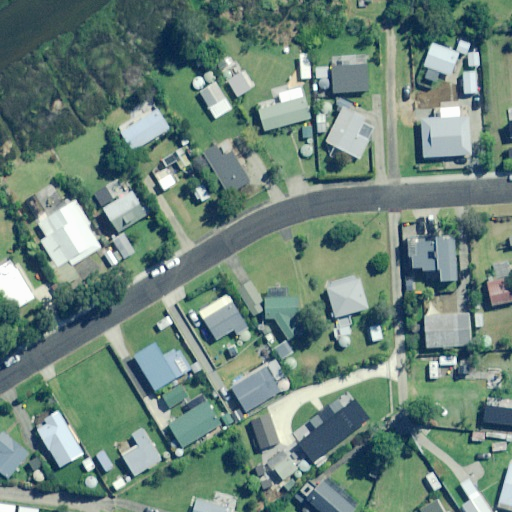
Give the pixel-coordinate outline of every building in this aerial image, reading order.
[(472,43),(461,41),(459,54),(470,55),(472,43)] [(455,62),(430,53),(425,67),(430,69),(426,78),(436,81),(439,72),(450,76),(455,62)] [(368,92),(366,66),(333,68),(335,94),(368,92)] [(329,79),(329,69),(318,68),(317,79),(329,79)] [(478,72),(463,73),(465,94),(480,93),(478,72)] [(214,77),(198,87),(215,116),(232,106),(214,77)] [(258,100),(265,127),(311,114),(304,87),(258,100)] [(171,125),(157,105),(121,127),(135,148),(171,125)] [(366,119),(345,108),(328,143),(361,159),(369,143),(357,137),(366,119)] [(217,138),(202,147),(227,189),(252,175),(233,143),(223,148),(217,138)] [(164,161),(169,169),(178,163),(183,170),(193,164),(184,149),(164,161)] [(66,207),(55,186),(28,200),(49,238),(43,241),(58,268),(72,261),(74,265),(104,249),(78,201),(66,207)] [(138,253),(125,230),(150,217),(136,192),(119,202),(111,186),(97,194),(106,209),(119,234),(110,239),(123,261),(138,253)] [(455,238),(409,240),(410,259),(413,259),(414,270),(424,269),(425,272),(441,271),(441,282),(457,282),(455,238)] [(36,299),(16,264),(0,272),(0,287),(13,312),(36,299)] [(416,277),(407,278),(408,296),(417,295),(416,277)] [(511,303),(511,277),(489,282),(493,307),(511,303)] [(370,309),(361,279),(329,289),(338,319),(370,309)] [(288,291),(268,290),(266,320),(276,320),(289,340),(300,333),(291,320),(301,320),(302,300),(287,299),(288,291)] [(250,329),(230,296),(201,313),(218,341),(236,331),(239,336),(250,329)] [(472,347),(470,315),(426,318),(428,349),(472,347)] [(385,340),(382,326),(371,328),(373,342),(385,340)] [(302,365),(288,343),(277,350),(290,372),(302,365)] [(164,359),(156,346),(136,358),(156,392),(193,370),(180,349),(164,359)] [(277,363),(272,354),(262,360),(267,369),(277,363)] [(189,399),(181,386),(163,397),(171,410),(189,399)] [(223,422),(208,397),(168,420),(183,445),(223,422)] [(85,450),(59,409),(35,423),(61,465),(85,450)] [(495,415),(480,413),(479,422),(494,423),(495,415)] [(280,444),(273,420),(254,426),(261,450),(280,444)] [(162,461),(144,430),(134,436),(141,447),(124,457),(136,477),(162,461)] [(0,468),(9,475),(31,448),(11,431),(0,444),(0,468)] [(461,433),(437,431),(436,440),(461,442),(461,433)] [(489,433),(473,432),(472,442),(488,444),(489,433)] [(510,443),(494,444),(494,452),(510,451),(510,443)] [(114,468),(105,451),(98,456),(107,472),(114,468)] [(292,462),(292,461),(284,451),(269,465),(277,474),(279,473),(284,480),(298,470),(292,462)] [(308,457),(298,464),(307,476),(317,468),(308,457)] [(511,460),(499,508),(511,511),(511,460)] [(269,473),(264,463),(253,469),(258,479),(269,473)] [(443,487),(434,473),(427,478),(436,492),(443,487)] [(123,477),(111,484),(118,494),(129,486),(123,477)] [(355,511),(357,510),(323,481),(316,489),(310,483),(301,494),(321,511),(355,511)] [(492,511),(482,494),(464,506),(467,511),(492,511)] [(229,511),(230,508),(197,500),(194,511),(229,511)] [(444,511),(438,500),(421,510),(421,511),(444,511)]
